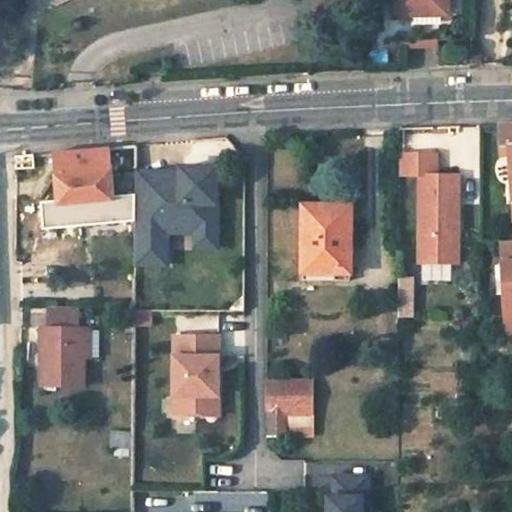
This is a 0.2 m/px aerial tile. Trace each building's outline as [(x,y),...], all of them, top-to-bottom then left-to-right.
[(374,0),(375,45),(421,44),(464,43),(464,0),(374,0)] [(511,124),(497,125),(498,157),(509,156),(511,211),(511,124)] [(108,149),(110,167),(135,165),(135,146),(118,148),(108,149)] [(53,154),(59,225),(105,221),(106,239),(132,236),(130,199),(112,201),(110,167),(108,149),(53,154)] [(436,154),(398,154),(398,176),(418,176),(417,264),(450,264),(451,234),(457,234),(458,175),(435,175),(436,154)] [(195,239),(216,240),(217,180),(206,180),(206,174),(180,173),(180,187),(167,187),(161,181),(135,180),(134,253),(166,253),(166,239),(195,239)] [(180,173),(135,173),(135,180),(161,181),(167,187),(180,187),(180,173)] [(352,249),(352,206),(302,207),(301,294),(345,294),(346,278),(352,278),(352,263),(339,263),(339,249),(352,249)] [(216,240),(195,239),(195,254),(216,254),(216,240)] [(511,241),(500,242),(503,318),(511,317),(511,241)] [(134,271),(166,271),(166,253),(134,253),(134,271)] [(40,331),(39,387),(46,387),(75,387),(83,387),(83,359),(99,359),(98,331),(83,331),(75,331),(75,312),(46,312),(46,331),(40,331)] [(511,317),(503,318),(504,337),(511,336),(511,317)] [(218,397),(218,337),(173,337),(173,417),(194,417),(213,397),(218,397)] [(266,444),(285,444),(285,417),(308,417),(308,392),(266,391),(266,444)] [(194,417),(218,417),(218,397),(213,397),(194,417)] [(328,498),(328,511),(368,511),(368,478),(334,478),(334,498),(328,498)]
